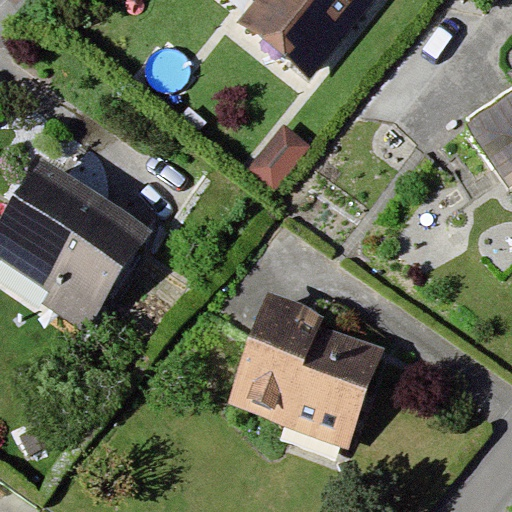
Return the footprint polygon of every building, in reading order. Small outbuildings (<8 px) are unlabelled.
[(395,0),(272,0),(241,40),(316,100),(395,0)] [(511,110),(467,143),(510,204),(511,202),(511,110)] [(312,158),(285,136),(248,180),(274,202),(312,158)] [(164,257),(46,174),(0,240),(0,275),(50,310),(42,320),(95,356),(164,257)] [(390,364),(275,324),(240,426),(354,466),(390,364)]
